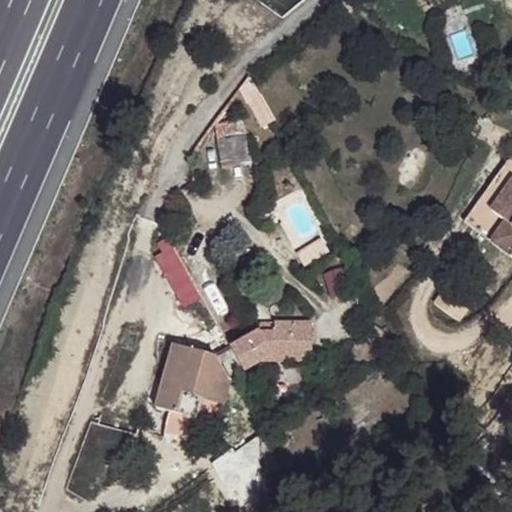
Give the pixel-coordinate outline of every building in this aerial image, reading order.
[(456,228),(485,245),(498,224),(483,214),(503,179),(511,184),(511,166),(498,159),(456,228)] [(511,260),(511,184),(503,179),(483,214),(498,224),(485,245),(511,260)] [(220,367),(225,375),(290,338),(262,335),(260,344),(250,344),(220,367)] [(300,340),(290,338),(225,375),(235,390),(259,375),(259,368),(299,369),(300,340)] [(225,375),(220,367),(193,388),(158,396),(161,412),(225,375)] [(235,390),(225,375),(161,412),(163,425),(197,417),(196,412),(212,409),(236,393),(235,390)] [(200,427),(197,417),(163,425),(166,436),(200,427)]
